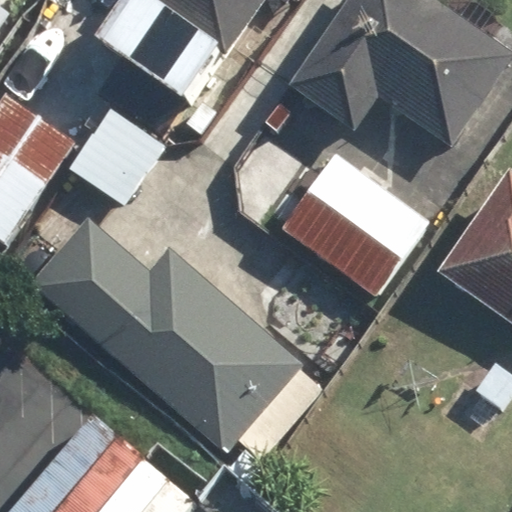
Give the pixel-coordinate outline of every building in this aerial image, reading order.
[(132,0),(97,53),(186,112),(222,58),(230,64),(273,0),(283,0),(300,11),(307,0),(132,0)] [(380,105),(453,155),(511,68),(511,59),(424,0),(357,0),(291,97),(356,141),(380,105)] [(0,111),(0,245),(7,251),(77,150),(7,102),(0,111)] [(434,228),(338,160),(284,237),(380,304),(434,228)] [(511,178),(440,277),(511,330),(511,178)] [(148,278),(92,228),(34,294),(227,465),(308,374),(170,253),(148,278)]
